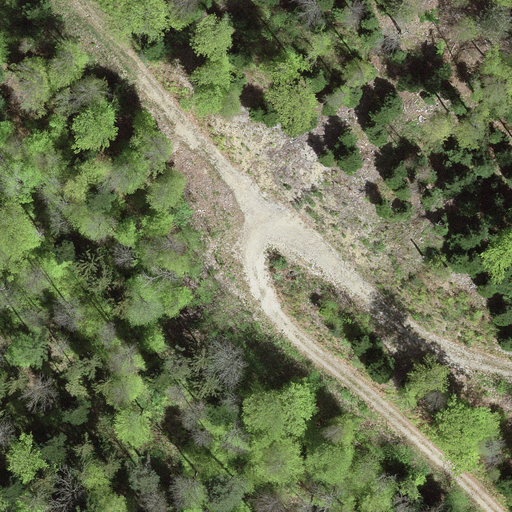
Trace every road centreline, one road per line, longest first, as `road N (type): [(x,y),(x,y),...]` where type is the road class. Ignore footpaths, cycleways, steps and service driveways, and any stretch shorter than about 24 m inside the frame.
road 1 (track): [(511,376),(435,350),(254,215),(239,257),(270,322),(483,511)]
road 2 (track): [(254,215),(69,0)]
